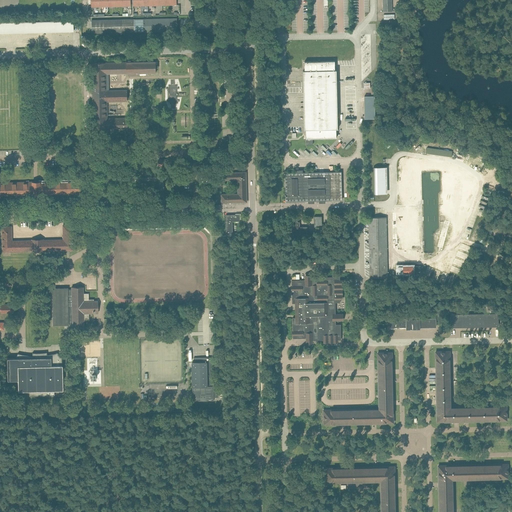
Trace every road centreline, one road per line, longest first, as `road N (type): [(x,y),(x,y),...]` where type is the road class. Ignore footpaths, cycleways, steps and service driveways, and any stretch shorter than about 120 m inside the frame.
road 1 (unclassified): [(259,511),(252,207)]
road 2 (unclassified): [(391,204),(398,154),(454,160),(473,171),(479,187),(462,232),(441,255),(427,263),(390,251)]
road 3 (unclassified): [(360,205),(365,339),(511,340)]
road 4 (unknown): [(360,160),(291,154),(280,38)]
road 5 (unclassified): [(351,36),(360,205)]
road 6 (unclassified): [(252,207),(248,48)]
